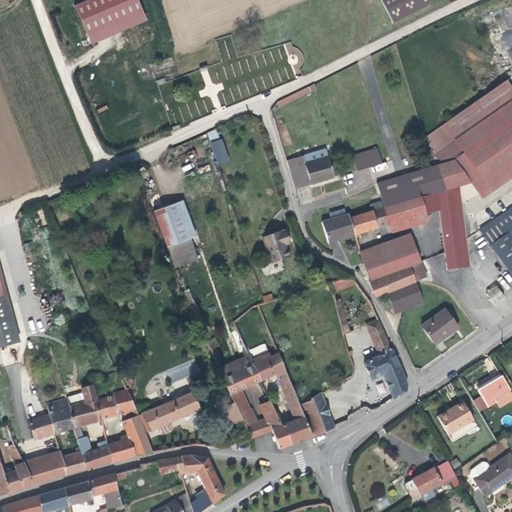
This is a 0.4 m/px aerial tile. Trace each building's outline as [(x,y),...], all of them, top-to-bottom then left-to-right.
[(90,43),(147,22),(138,0),(83,0),(75,3),(90,43)] [(434,1),(433,0),(382,0),(393,21),(434,1)] [(265,88),(295,79),(284,45),(266,51),(273,72),(261,75),(265,88)] [(424,139),(433,152),(426,157),(433,167),(431,167),(437,193),(439,210),(447,269),(464,267),(454,187),(459,186),(470,182),(483,179),(485,182),(511,162),(511,88),(507,80),(424,139)] [(316,89),(315,84),(277,102),(280,107),(316,89)] [(207,133),(215,158),(225,155),(216,129),(207,133)] [(357,171),(382,164),(377,148),(353,155),(357,171)] [(326,149),(294,159),(296,166),(288,168),(294,190),(334,178),(326,149)] [(511,178),(511,162),(485,182),(483,179),(470,182),(482,199),(511,178)] [(431,167),(424,169),(425,196),(437,193),(431,167)] [(425,196),(424,169),(377,183),(384,208),(425,196)] [(454,187),(464,267),(470,267),(471,266),(467,239),(459,186),(454,187)] [(382,208),(372,211),(349,218),(354,235),(388,224),(426,214),(439,210),(437,193),(425,196),(384,208),(382,208)] [(182,200),(153,211),(175,267),(198,258),(190,238),(196,236),(182,200)] [(372,211),(382,208),(381,202),(370,205),(372,211)] [(511,207),(480,230),(511,275),(511,207)] [(354,235),(349,218),(348,214),(336,218),(335,214),(330,216),(331,219),(321,222),(328,243),(354,235)] [(429,222),(426,214),(388,224),(391,233),(429,222)] [(284,242),(288,240),(285,230),(262,238),(271,262),(289,256),(285,245),(284,242)] [(380,260),(385,276),(420,262),(411,235),(360,254),(364,266),(380,260)] [(372,293),(377,292),(386,290),(387,293),(387,295),(416,283),(415,282),(426,277),(420,262),(385,276),(380,260),(364,266),(372,293)] [(0,299),(12,342),(19,340),(0,270),(0,299)] [(333,292),(357,284),(352,277),(330,282),(333,292)] [(387,295),(394,310),(422,299),(416,283),(387,295)] [(491,303),(504,298),(498,285),(486,290),(491,303)] [(271,294),(263,296),(264,303),(273,300),(271,294)] [(0,345),(12,342),(0,299),(0,345)] [(335,301),(343,335),(349,333),(346,323),(346,318),(341,299),(335,301)] [(396,314),(423,303),(422,299),(394,310),(396,314)] [(196,305),(189,308),(201,330),(207,327),(196,305)] [(449,334),(458,328),(444,309),(421,326),(434,344),(449,333),(449,334)] [(399,366),(378,319),(366,324),(381,355),(364,363),(372,379),(383,373),(394,398),(405,392),(406,389),(406,384),(399,366)] [(210,349),(219,346),(215,337),(207,342),(210,349)] [(263,344),(246,352),(248,356),(249,355),(261,381),(275,374),(287,402),(296,398),(277,353),(269,356),(263,344)] [(248,356),(219,369),(234,402),(242,420),(246,427),(255,423),(241,390),(261,381),(249,355),(248,356)] [(496,402),(494,399),(510,390),(501,376),(478,390),(488,407),(496,402)] [(80,451),(85,469),(111,462),(107,446),(91,451),(86,438),(84,437),(82,438),(79,426),(102,419),(97,400),(93,385),(82,389),(83,394),(67,399),(74,428),(80,451)] [(112,388),(113,393),(127,389),(127,388),(125,385),(112,388)] [(127,389),(113,393),(114,395),(97,400),(102,419),(124,413),(126,419),(138,415),(136,410),(127,389)] [(497,405),(511,395),(511,393),(510,390),(494,399),(496,402),(497,405)] [(126,419),(122,421),(127,434),(135,456),(151,453),(145,434),(199,409),(192,392),(149,410),(138,415),(126,419)] [(321,394),(312,398),(325,431),(334,427),(321,394)] [(279,422),(268,397),(265,398),(266,402),(259,404),(265,418),(268,426),(279,422)] [(304,417),(299,406),(296,398),(287,402),(294,420),(304,417)] [(304,417),(312,436),(325,431),(312,398),(311,399),(312,401),(299,406),(304,417)] [(74,428),(67,399),(46,403),(49,415),(53,433),(74,428)] [(463,401),(437,417),(448,435),(474,419),(463,401)] [(232,424),(242,420),(234,402),(224,407),(232,424)] [(147,405),(136,410),(138,415),(149,410),(147,405)] [(29,422),(34,439),(53,433),(49,415),(29,422)] [(312,436),(304,417),(294,420),(283,424),(291,444),(312,436)] [(262,434),(272,430),(271,429),(270,427),(269,428),(268,426),(265,418),(256,422),(262,434)] [(255,423),(246,427),(251,438),(262,434),(256,422),(255,423)] [(281,425),(271,429),(272,430),(278,449),(291,444),(283,424),(281,425)] [(122,441),(107,446),(111,462),(111,463),(135,456),(127,434),(121,436),(122,441)] [(3,474),(9,493),(23,488),(22,487),(33,484),(24,462),(13,444),(8,445),(16,469),(3,474)] [(24,462),(33,484),(61,476),(65,474),(61,457),(60,451),(24,462)] [(61,457),(65,474),(85,469),(80,451),(61,457)] [(471,470),(470,474),(485,495),(511,476),(511,458),(509,454),(490,468),(486,462),(482,461),(471,470)] [(201,497),(190,504),(192,511),(200,511),(224,494),(207,458),(189,455),(180,456),(184,469),(179,470),(180,474),(196,471),(206,491),(200,494),(201,497)] [(179,470),(184,469),(180,456),(157,461),(161,474),(179,470)] [(455,474),(448,460),(425,473),(424,471),(420,473),(421,475),(406,483),(412,494),(416,492),(417,493),(419,492),(420,494),(421,493),(429,489),(431,492),(434,490),(443,486),(441,482),(455,474)] [(3,474),(0,465),(0,495),(9,493),(3,474)] [(115,481),(127,478),(125,471),(114,474),(115,481)] [(114,474),(96,478),(64,488),(68,505),(87,500),(89,505),(93,504),(91,496),(104,492),(108,509),(121,506),(115,481),(114,474)] [(443,486),(457,478),(455,474),(441,482),(443,486)] [(3,506),(4,511),(46,511),(57,509),(58,511),(69,511),(68,505),(64,488),(3,506)] [(436,493),(434,490),(431,492),(429,489),(421,493),(425,499),(427,500),(435,496),(436,493)] [(192,511),(190,504),(186,493),(154,511),(192,511)]
